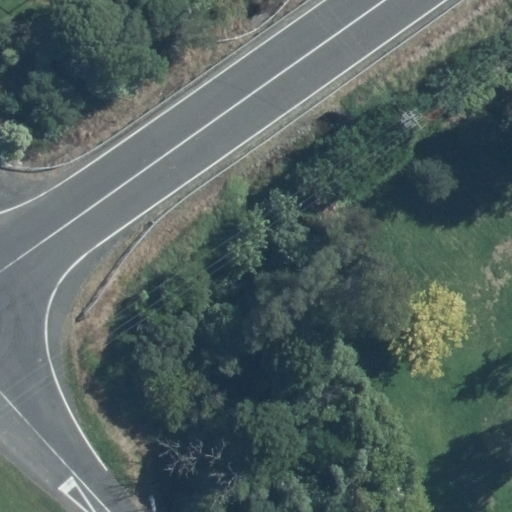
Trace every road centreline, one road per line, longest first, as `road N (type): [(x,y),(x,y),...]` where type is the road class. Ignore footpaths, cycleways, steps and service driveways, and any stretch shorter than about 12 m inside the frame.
road 1 (tertiary): [(0,274),(391,0)]
road 2 (unclassified): [(0,390),(112,511)]
